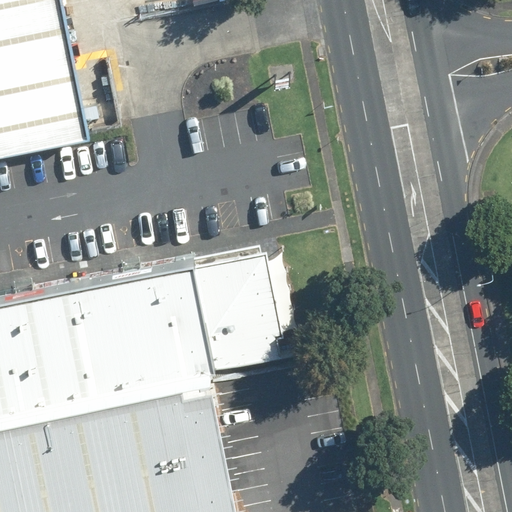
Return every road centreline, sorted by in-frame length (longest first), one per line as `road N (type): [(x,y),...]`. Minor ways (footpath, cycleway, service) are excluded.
road 1 (primary): [(402,128),(477,511)]
road 2 (unclassified): [(384,38),(511,33)]
road 3 (unknown): [(169,191),(285,160)]
